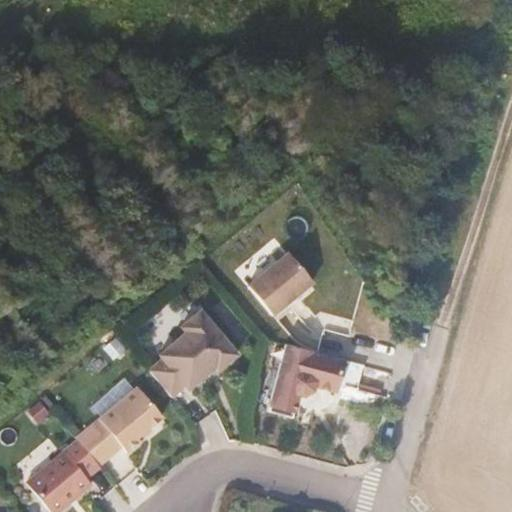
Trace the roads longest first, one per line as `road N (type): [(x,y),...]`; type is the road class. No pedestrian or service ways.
road 1 (track): [(511,111),(442,327)]
road 2 (residential): [(442,327),(386,511)]
road 3 (residential): [(217,462),(376,511)]
